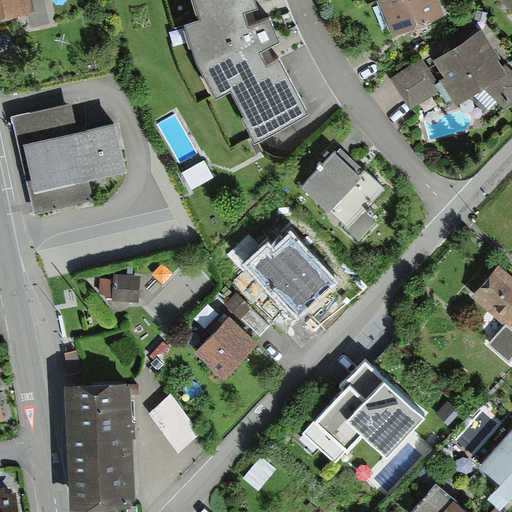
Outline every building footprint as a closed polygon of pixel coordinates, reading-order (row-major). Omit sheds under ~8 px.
[(0,0),(0,8),(22,4),(26,20),(44,15),(40,0),(0,0)] [(250,0),(190,0),(196,14),(179,18),(192,53),(211,92),(228,87),(253,133),(306,106),(277,54),(262,61),(257,46),(277,39),(268,13),(244,18),(240,5),(250,0)] [(444,16),(437,0),(377,0),(394,37),(444,16)] [(480,32),(436,61),(446,75),(440,79),(455,98),(482,81),(501,100),(511,90),(511,75),(502,65),(480,32)] [(394,80),(410,105),(433,89),(416,65),(394,80)] [(13,117),(35,207),(87,195),(82,172),(119,163),(110,123),(72,132),(65,104),(13,117)] [(334,154),(301,187),(354,241),(375,220),(362,208),(382,188),(363,169),(356,176),(334,154)] [(261,261),(297,303),(328,276),(292,234),(261,261)] [(476,290),(511,322),(511,280),(496,267),(476,290)] [(135,294),(133,274),(111,276),(112,296),(135,294)] [(244,316),(260,333),(280,314),(264,297),(244,316)] [(196,350),(217,371),(248,341),(227,320),(196,350)] [(64,387),(70,511),(131,508),(131,502),(135,502),(132,439),(135,439),(135,423),(132,423),(131,387),(126,387),(126,384),(64,387)] [(385,450),(412,420),(381,392),(366,408),(343,388),(304,431),(335,459),(361,429),(385,450)] [(511,426),(478,466),(509,492),(511,488),(511,426)] [(370,480),(351,502),(362,511),(381,488),(370,480)] [(464,511),(432,484),(407,511),(464,511)] [(0,511),(10,511),(7,493),(0,494),(0,511)]
